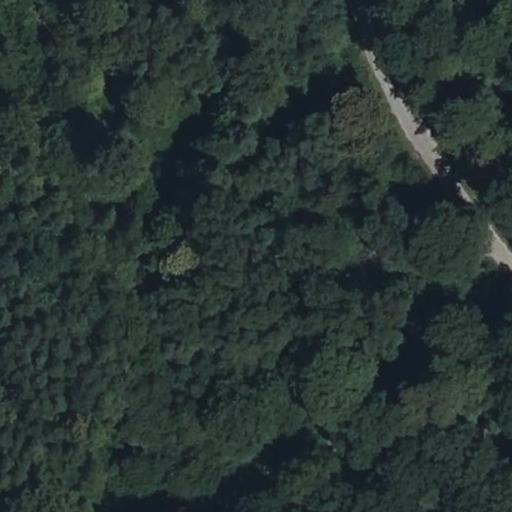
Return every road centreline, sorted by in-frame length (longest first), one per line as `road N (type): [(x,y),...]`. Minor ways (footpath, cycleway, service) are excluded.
road 1 (track): [(511,419),(347,447),(184,511)]
road 2 (track): [(511,266),(411,127),(351,0)]
